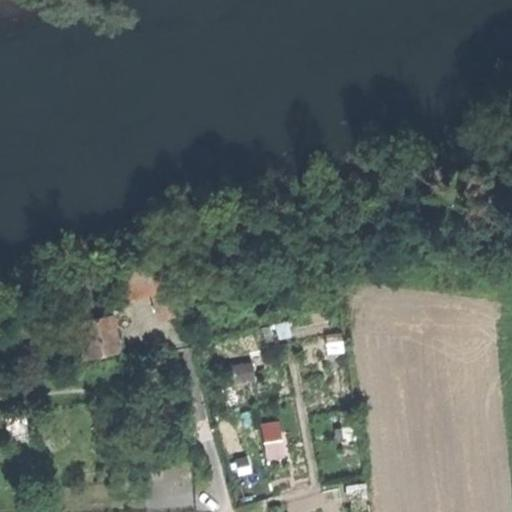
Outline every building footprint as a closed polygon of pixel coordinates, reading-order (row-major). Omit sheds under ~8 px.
[(153,293),(174,288),(166,257),(124,268),(132,299),(153,293)] [(153,293),(160,320),(181,315),(174,288),(153,293)] [(79,322),(86,359),(104,355),(119,353),(112,316),(79,322)] [(9,337),(30,334),(28,323),(7,327),(9,337)] [(0,339),(9,337),(7,327),(0,328),(0,339)] [(285,420),(267,422),(271,458),(289,456),(285,420)]
